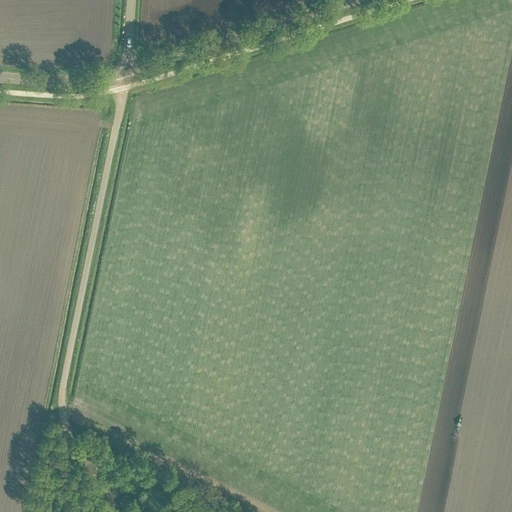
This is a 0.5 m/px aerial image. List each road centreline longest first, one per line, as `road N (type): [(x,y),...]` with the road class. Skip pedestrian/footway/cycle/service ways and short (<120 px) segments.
road 1 (unclassified): [(117,511),(70,437),(60,397),(126,70)]
road 2 (tertiary): [(126,70),(352,0)]
road 3 (track): [(258,511),(63,415)]
road 4 (tertiary): [(0,77),(90,79),(126,70)]
